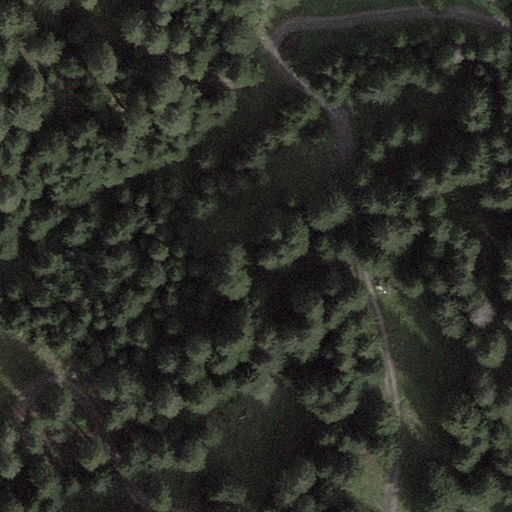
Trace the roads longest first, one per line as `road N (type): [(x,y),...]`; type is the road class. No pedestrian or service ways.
road 1 (track): [(389,511),(392,382),(347,217),(342,122),(326,101),(281,75),(277,30),(450,12),(511,38)]
road 2 (track): [(17,511),(24,406),(33,386),(54,382),(82,389),(140,498),(171,511)]
